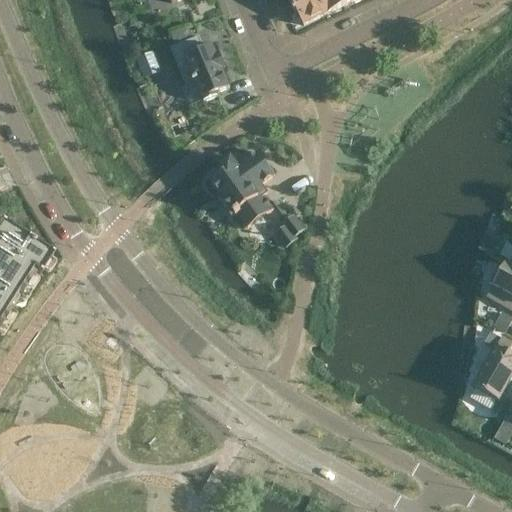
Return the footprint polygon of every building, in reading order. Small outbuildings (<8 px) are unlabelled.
[(315,0),(290,0),(292,3),(290,4),(295,13),(297,12),(304,27),(324,17),(315,0)] [(341,0),(315,0),(324,17),(344,7),(341,0)] [(185,84),(193,81),(203,104),(218,97),(217,94),(230,89),(222,71),(226,69),(220,55),(216,56),(212,47),(205,50),(199,37),(193,40),(188,28),(171,34),(176,47),(170,49),(185,84)] [(139,58),(147,75),(161,69),(153,51),(139,58)] [(259,154),(238,169),(232,161),(220,169),(224,174),(212,184),(221,197),(218,199),(231,218),(235,216),(236,217),(238,216),(248,230),(273,211),(264,197),(269,193),(263,185),(275,176),(259,154)] [(275,234),(286,249),(297,241),(294,238),(304,231),(293,217),(283,224),(285,227),(275,234)] [(0,328),(9,314),(24,290),(35,274),(39,276),(51,256),(0,224),(0,328)] [(493,287),(487,298),(511,312),(511,264),(511,267),(502,262),(489,285),(493,287)] [(511,343),(502,338),(474,388),(499,402),(508,386),(509,386),(511,380),(511,355),(508,353),(511,346),(511,343)]
